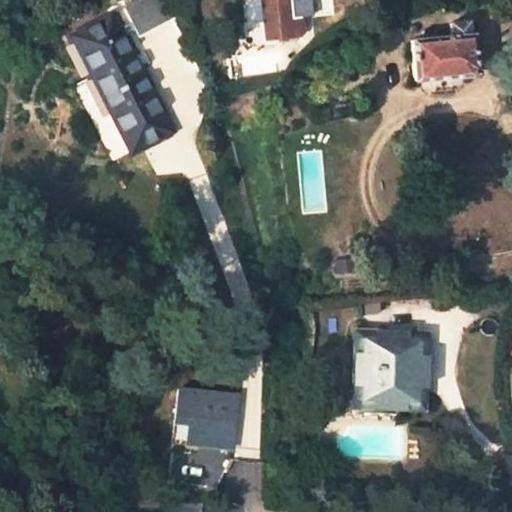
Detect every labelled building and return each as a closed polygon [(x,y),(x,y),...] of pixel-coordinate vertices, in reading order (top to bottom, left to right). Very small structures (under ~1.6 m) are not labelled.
[(174,16),(165,0),(132,0),(133,1),(127,4),(128,8),(125,9),(131,20),(137,30),(139,34),(174,16)] [(260,0),(264,23),(276,22),(278,39),(299,37),(302,32),(301,18),(292,19),(290,0),(260,0)] [(115,29),(109,18),(72,37),(131,150),(169,130),(120,38),(115,29)] [(131,20),(115,29),(120,38),(137,30),(131,20)] [(276,22),(264,23),(266,40),(278,39),(276,22)] [(475,72),(471,34),(468,35),(466,22),(452,24),(452,36),(436,38),(435,30),(424,31),(424,39),(413,40),(416,77),(475,72)] [(424,333),(357,331),(356,354),(367,354),(366,383),(355,384),(354,405),(422,408),(423,385),(413,385),(414,356),(423,356),(424,333)] [(367,354),(356,354),(355,384),(366,383),(367,354)] [(423,385),(423,356),(414,356),(413,385),(423,385)] [(231,446),(235,395),(179,390),(177,413),(190,414),(188,442),(231,446)] [(177,413),(176,420),(189,422),(190,414),(177,413)]
